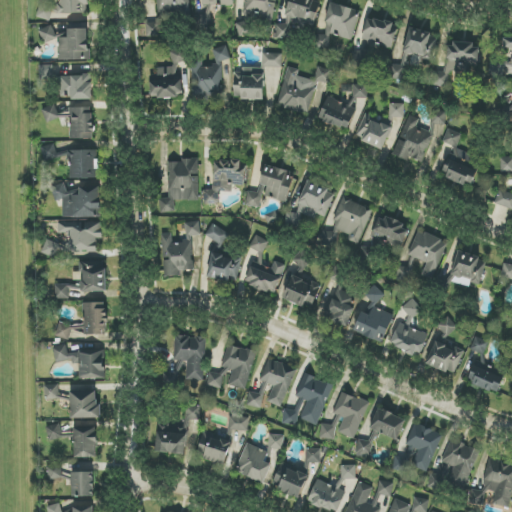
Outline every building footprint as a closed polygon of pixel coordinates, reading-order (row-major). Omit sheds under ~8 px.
[(59,0),(59,3),(38,3),(39,19),(52,19),(52,14),(88,14),(87,0),(59,0)] [(147,38),(166,36),(165,13),(190,12),(188,0),(156,0),(158,22),(146,23),(147,38)] [(200,0),(200,27),(211,28),(211,6),(233,6),(233,0),(200,0)] [(275,0),(244,0),(243,14),(274,18),(275,0)] [(293,38),(293,27),(315,26),(314,0),(287,0),(288,24),(277,24),(277,39),(293,38)] [(360,11),(329,3),(317,46),(328,49),(332,35),(352,41),(360,11)] [(391,49),(396,33),(391,31),(393,25),(368,17),(361,40),(391,49)] [(248,22),(236,24),(238,35),(249,33),(248,22)] [(59,60),(89,60),(88,30),(54,31),(54,27),(40,27),(40,40),(59,40),(59,60)] [(403,80),(408,55),(432,60),(437,35),(408,29),(401,66),(393,64),(390,78),(403,80)] [(511,68),(511,37),(501,38),(501,49),(511,48),(511,68)] [(448,86),(448,72),(468,72),(468,67),(479,67),(479,45),(446,44),(446,72),(432,71),(432,86),(448,86)] [(192,66),(192,95),(222,94),(221,61),(229,61),(229,48),(215,48),(215,65),(192,66)] [(150,76),(151,98),(181,96),(179,63),(187,63),(186,49),(171,50),(172,67),(157,68),(158,75),(150,76)] [(282,54),(263,53),(262,67),(282,68),(282,54)] [(39,65),(40,80),(53,80),(53,65),(39,65)] [(286,67),(279,108),(310,114),(316,81),(329,84),(332,70),(318,67),(315,80),(298,77),(299,70),(286,67)] [(265,100),(264,69),(234,70),(235,100),(265,100)] [(92,98),(92,75),(58,76),(58,99),(92,98)] [(353,98),(367,98),(368,85),(353,85),(353,98)] [(319,121),(350,130),(357,108),(326,98),(319,121)] [(60,118),(54,104),(41,110),(47,123),(60,118)] [(404,104),(389,104),(389,118),(404,118),(404,104)] [(70,139),(94,139),(93,107),(70,108),(70,139)] [(446,111),(432,112),(432,125),(446,125),(446,111)] [(393,126),(365,115),(356,138),(384,149),(393,126)] [(395,155),(404,157),(406,151),(425,157),(435,126),(432,124),(429,131),(417,127),(419,119),(408,115),(395,155)] [(457,149),(462,134),(448,129),(443,143),(453,146),(442,176),(471,187),(478,167),(469,164),(473,155),(457,149)] [(97,151),(55,151),(55,146),(42,146),(43,161),(61,161),(61,170),(70,170),(70,179),(97,179),(97,151)] [(501,172),(511,172),(511,156),(501,157),(501,172)] [(199,200),(199,160),(169,161),(169,199),(160,199),(161,213),(175,213),(175,201),(199,200)] [(214,190),(204,190),(204,204),(221,205),(221,192),(233,192),(233,185),(244,185),(244,161),(214,160),(214,190)] [(287,202),(295,173),(265,165),(258,194),(248,191),(244,205),(259,208),(263,196),(287,202)] [(302,214),(315,219),(317,214),(325,217),(335,192),(308,181),(294,214),(290,212),(286,221),(298,226),(302,214)] [(63,218),(101,217),(100,188),(66,189),(66,187),(54,187),(55,200),(63,200),(63,218)] [(511,209),(511,193),(500,190),(495,204),(511,209)] [(358,245),(372,211),(344,199),(327,239),(335,242),(340,232),(349,236),(347,241),(358,245)] [(372,236),(401,247),(409,226),(380,215),(372,236)] [(97,253),(97,239),(102,239),(102,222),(58,223),(58,234),(70,234),(70,253),(97,253)] [(162,234),(163,259),(164,277),(181,276),(180,271),(194,271),(192,236),(201,236),(200,222),(185,223),(186,242),(173,242),(172,233),(162,234)] [(206,236),(222,246),(229,234),(213,224),(206,236)] [(433,280),(448,242),(418,230),(408,256),(411,257),(407,268),(400,265),(395,278),(408,283),(417,259),(426,263),(421,275),(433,280)] [(274,295),(286,266),(275,261),(271,269),(260,265),(270,241),(255,235),(245,259),(253,262),(245,283),(274,295)] [(55,257),(59,243),(46,240),(42,254),(55,257)] [(480,287),(486,258),(457,253),(452,282),(480,287)] [(209,278),(238,281),(240,258),(211,256),(209,278)] [(82,292),(107,292),(106,261),(79,262),(79,278),(82,278),(82,292)] [(502,279),(511,279),(511,264),(503,264),(502,279)] [(313,310),(321,287),(292,277),(284,299),(313,310)] [(69,299),(69,290),(81,289),(81,285),(55,286),(56,299),(69,299)] [(364,296),(375,306),(385,295),(374,285),(364,296)] [(347,326),(355,308),(351,306),(355,296),(337,289),(325,317),(347,326)] [(419,358),(429,335),(411,327),(421,306),(409,301),(404,312),(409,314),(405,325),(400,323),(390,345),(419,358)] [(84,324),(58,325),(58,339),(71,339),(71,334),(107,334),(107,302),(83,303),(84,324)] [(394,316),(374,307),(370,316),(362,313),(354,331),(382,344),(394,316)] [(443,336),(456,332),(451,318),(439,321),(443,336)] [(204,381),(206,338),(175,336),(174,360),(188,361),(187,380),(204,381)] [(488,341),(474,337),(471,351),(485,354),(488,341)] [(464,352),(435,340),(426,364),(455,375),(464,352)] [(229,385),(246,390),(256,352),(228,345),(222,367),(233,370),(229,385)] [(80,379),(105,379),(105,351),(67,351),(67,346),(54,346),(54,362),(80,362),(80,379)] [(281,407),(297,370),(269,358),(260,380),(274,386),(268,402),(281,407)] [(497,393),(506,372),(477,360),(468,381),(497,393)] [(178,385),(180,373),(164,371),(163,383),(178,385)] [(223,388),(224,374),(209,373),(207,386),(223,388)] [(301,419),(318,426),(333,385),(321,380),(304,374),(296,397),(307,401),(301,419)] [(45,400),(59,399),(58,385),(45,385),(45,400)] [(99,418),(98,391),(71,392),(71,419),(99,418)] [(354,439),(370,403),(342,391),(333,413),(345,418),(338,432),(354,439)] [(299,425),(301,403),(297,403),(296,411),(284,410),(283,424),(299,425)] [(186,454),(188,420),(200,421),(201,407),(186,406),(185,427),(175,427),(175,425),(158,424),(156,452),(186,454)] [(406,419),(378,408),(370,429),(398,440),(406,419)] [(340,416),(336,415),(334,426),(322,424),(319,438),(336,441),(340,416)] [(249,418),(230,417),(229,430),(249,431),(249,418)] [(443,434),(414,423),(405,447),(410,448),(405,460),(397,456),(395,462),(426,475),(443,434)] [(47,426),(48,441),(63,439),(61,424),(47,426)] [(97,457),(96,427),(74,428),(75,458),(97,457)] [(228,465),(234,431),(228,430),(227,435),(202,430),(197,459),(228,465)] [(284,436),(269,434),(268,452),(249,444),(247,444),(237,469),(237,473),(265,483),(272,463),(270,457),(273,449),(283,450),(284,436)] [(480,450),(451,439),(442,463),(446,464),(442,476),(432,473),(427,486),(444,492),(449,479),(466,486),(480,450)] [(373,442),(358,440),(356,456),(371,457),(373,442)] [(321,463),(321,449),(307,448),(306,462),(321,463)] [(509,508),(511,497),(511,465),(489,460),(482,491),(473,489),(470,504),(483,507),(487,490),(495,492),(492,504),(509,508)] [(271,487),(299,499),(310,474),(282,462),(271,487)] [(49,479),(63,478),(61,464),(47,465),(49,479)] [(356,465),(342,466),(342,479),(356,479),(356,465)] [(72,473),(72,497),(94,496),(94,472),(72,473)] [(308,501),(331,511),(337,511),(347,493),(318,480),(308,501)] [(391,496),(394,484),(380,481),(377,494),(391,496)] [(378,511),(384,496),(374,493),(375,488),(358,482),(347,511),(378,511)] [(394,499),(389,511),(416,511),(417,511),(419,511),(425,511),(430,502),(416,496),(412,506),(394,499)] [(62,511),(60,503),(47,507),(48,511),(62,511)]
